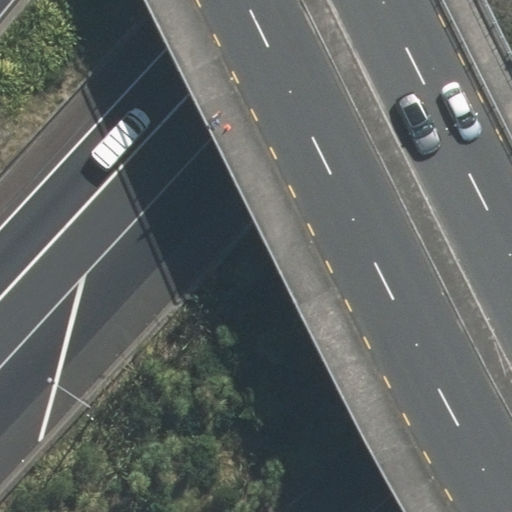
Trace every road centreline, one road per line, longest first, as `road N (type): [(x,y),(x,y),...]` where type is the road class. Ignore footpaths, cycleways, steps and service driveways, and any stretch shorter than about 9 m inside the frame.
road 1 (primary): [(505,511),(369,273),(237,0)]
road 2 (motorway): [(0,293),(273,0)]
road 3 (primary): [(368,0),(511,280)]
